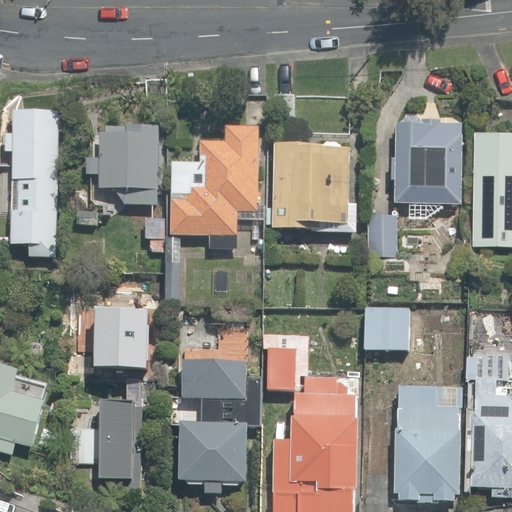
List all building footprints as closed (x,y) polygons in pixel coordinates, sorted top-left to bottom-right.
[(454,109),(422,109),(422,121),(396,120),(394,204),(410,205),(410,223),(426,224),(446,206),(465,206),(467,122),(453,121),(454,109)] [(61,112),(17,112),(16,170),(0,169),(0,213),(16,214),(15,250),(59,250),(61,112)] [(166,125),(90,125),(90,176),(102,176),(102,190),(117,190),(117,204),(166,204),(166,125)] [(175,163),(173,235),(244,236),(244,216),(263,217),(265,126),(225,126),(225,142),(199,142),(199,164),(175,163)] [(511,133),(475,132),(472,249),(511,250),(511,133)] [(326,236),(356,237),(359,144),(279,141),(277,209),(269,208),(268,225),(276,225),(276,231),(308,232),(308,225),(326,225),(326,236)] [(401,216),(367,216),(366,256),(400,257),(401,216)] [(409,310),(366,308),(364,351),(407,353),(409,310)] [(511,337),(511,315),(469,313),(466,382),(479,383),(474,486),(492,486),(492,495),(511,496),(511,395),(497,395),(498,380),(510,380),(511,337)] [(160,318),(98,316),(96,372),(158,374),(160,318)] [(270,391),(300,392),(300,376),(306,377),(307,334),(264,333),(263,352),(271,352),(270,391)] [(250,363),(185,361),(184,398),(202,399),(201,425),(180,424),(179,483),(204,483),(204,496),(220,496),(220,488),(240,488),(241,479),(246,479),(247,430),(260,431),(262,382),(250,382),(250,363)] [(276,438),(274,511),(355,511),(358,371),(309,370),(308,384),(302,383),(301,438),(276,438)] [(143,378),(126,378),(126,405),(143,405),(143,378)] [(460,386),(399,384),(396,500),(457,502),(460,386)] [(0,447),(12,451),(14,443),(36,450),(50,404),(0,388),(0,447)] [(104,407),(104,429),(70,429),(69,461),(103,461),(103,479),(134,479),(135,408),(104,407)]
